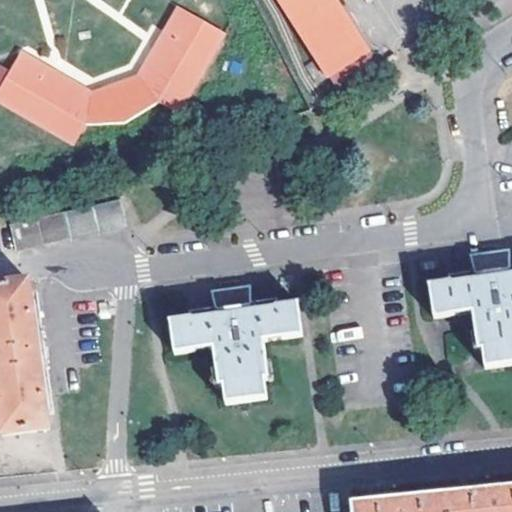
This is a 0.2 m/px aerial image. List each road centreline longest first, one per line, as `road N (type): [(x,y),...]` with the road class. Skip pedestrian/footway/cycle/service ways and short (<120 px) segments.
road 1 (residential): [(511,41),(471,70),(475,177),(445,220),(155,266)]
road 2 (residential): [(511,456),(139,488)]
road 3 (residential): [(155,266),(138,296),(139,488)]
road 4 (residential): [(139,488),(0,502)]
